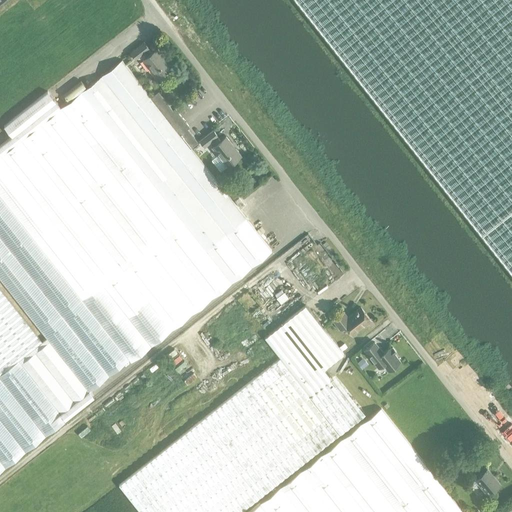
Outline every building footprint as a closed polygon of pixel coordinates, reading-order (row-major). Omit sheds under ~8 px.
[(511,0),(297,0),(511,272),(511,0)] [(149,47),(145,41),(131,52),(136,58),(144,53),(146,56),(144,58),(158,78),(172,67),(157,47),(152,52),(149,48),(149,47)] [(272,250),(246,217),(191,147),(199,141),(188,127),(190,126),(175,107),(172,110),(157,91),(151,96),(129,69),(139,61),(136,58),(131,52),(61,107),(48,90),(47,91),(5,125),(13,135),(6,140),(0,145),(0,277),(47,336),(43,340),(0,373),(0,471),(95,396),(90,390),(130,359),(132,361),(272,250)] [(218,135),(213,129),(200,140),(205,146),(212,140),(215,144),(212,146),(228,165),(241,154),(226,135),(220,139),(217,136),(218,135)] [(245,204),(239,197),(235,200),(241,207),(245,204)] [(0,373),(43,340),(0,286),(0,373)] [(265,337),(281,357),(311,395),(331,379),(323,369),(344,353),(306,305),(265,337)] [(348,317),(343,311),(333,318),(341,328),(346,324),(353,333),(371,319),(361,306),(348,317)] [(396,351),(393,347),(391,348),(390,347),(383,352),(375,341),(365,349),(378,367),(383,363),(389,370),(401,360),(394,353),(396,351)] [(239,511),(340,433),(311,395),(281,357),(119,484),(140,511),(239,511)] [(363,357),(358,361),(362,366),(367,362),(363,357)] [(247,511),(464,511),(382,406),(301,470),(281,486),(247,511)] [(475,479),(488,494),(500,483),(487,468),(475,479)]
